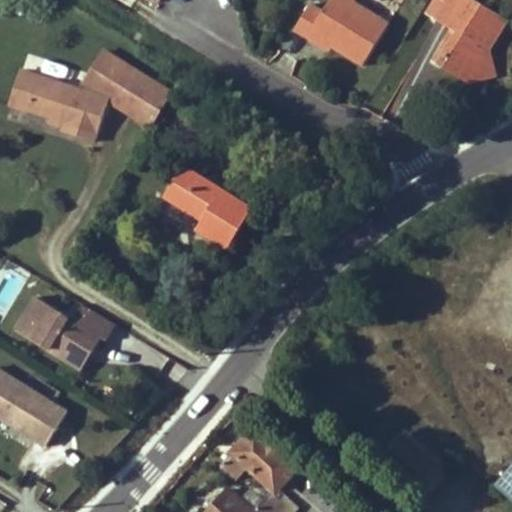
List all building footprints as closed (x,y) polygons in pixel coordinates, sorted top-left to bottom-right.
[(355,0),(330,0),(324,11),(312,3),(295,29),(321,47),(326,41),(333,46),(364,65),(390,24),(354,2),(355,0)] [(471,86),(483,82),(478,66),(488,51),(507,21),(472,0),(451,0),(437,23),(458,36),(440,67),(471,86)] [(330,52),(333,46),(326,41),(321,47),(330,52)] [(80,90),(38,75),(26,112),(51,120),(65,124),(63,131),(62,133),(94,143),(109,102),(152,128),(172,93),(104,51),(80,90)] [(496,78),(488,51),(478,66),(483,82),(496,78)] [(9,107),(26,112),(38,75),(22,69),(9,107)] [(65,124),(51,120),(49,126),(63,131),(65,124)] [(205,220),(199,230),(230,249),(255,209),(185,166),(167,195),(205,220)] [(0,318),(4,320),(29,271),(0,256),(0,318)] [(118,327),(84,306),(75,321),(39,299),(19,332),(76,367),(83,355),(91,360),(104,340),(109,343),(118,327)] [(91,360),(83,355),(76,367),(84,372),(91,360)] [(0,415),(4,418),(7,412),(19,420),(15,424),(50,446),(71,411),(0,367),(0,415)] [(7,412),(4,418),(15,424),(19,420),(7,412)] [(255,431),(234,455),(277,494),(299,470),(285,457),(287,455),(272,441),(269,443),(255,431)] [(403,439),(384,461),(421,494),(441,471),(403,439)] [(511,467),(496,485),(511,499),(511,467)] [(253,511),(227,488),(205,511),(253,511)]
